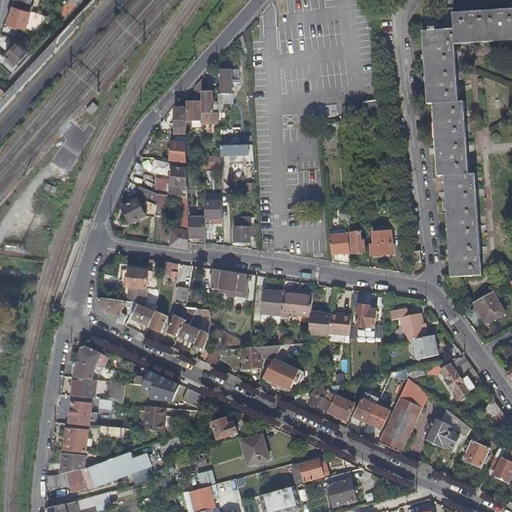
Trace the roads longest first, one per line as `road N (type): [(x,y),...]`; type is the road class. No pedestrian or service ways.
road 1 (residential): [(511,396),(428,290),(92,243)]
road 2 (residential): [(70,319),(489,511)]
road 3 (residential): [(92,243),(148,122),(257,0)]
road 4 (residential): [(70,319),(37,511)]
